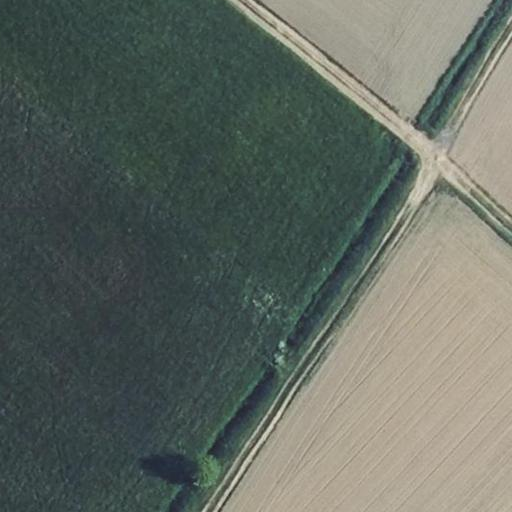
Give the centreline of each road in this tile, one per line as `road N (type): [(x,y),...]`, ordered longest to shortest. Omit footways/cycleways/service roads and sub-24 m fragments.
road 1 (track): [(511,26),(202,511)]
road 2 (track): [(511,225),(242,0)]
